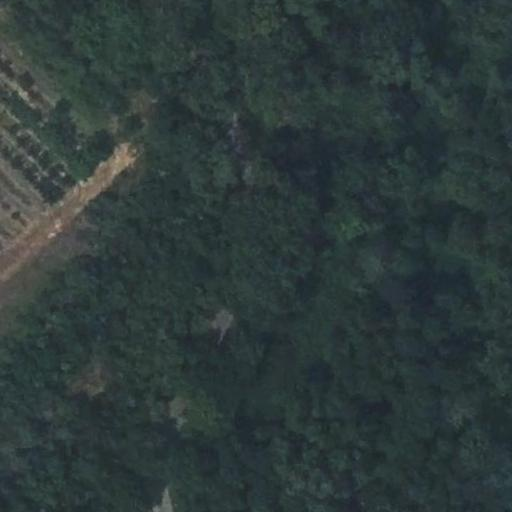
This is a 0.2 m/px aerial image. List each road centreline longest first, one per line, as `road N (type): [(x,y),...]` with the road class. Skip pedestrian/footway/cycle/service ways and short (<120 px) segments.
road 1 (unclassified): [(140,0),(219,103),(246,215),(213,310),(169,400),(156,511)]
road 2 (unclassified): [(382,511),(511,441)]
